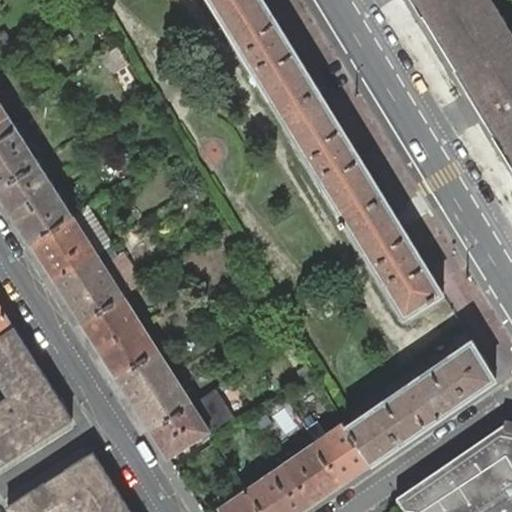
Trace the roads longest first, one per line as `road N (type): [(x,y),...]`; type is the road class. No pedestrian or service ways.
road 1 (tertiary): [(339,0),(511,284)]
road 2 (residential): [(0,247),(167,511)]
road 3 (residential): [(343,511),(511,396)]
